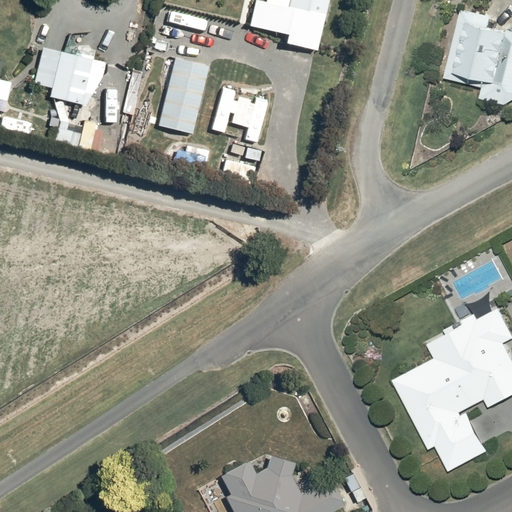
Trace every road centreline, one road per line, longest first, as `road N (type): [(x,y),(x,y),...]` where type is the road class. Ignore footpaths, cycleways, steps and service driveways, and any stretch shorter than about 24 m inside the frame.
road 1 (residential): [(295,301),(0,490)]
road 2 (residential): [(405,511),(295,301)]
road 3 (residential): [(403,0),(367,158),(371,184),(396,223)]
road 4 (residential): [(511,160),(396,223)]
road 5 (residential): [(396,223),(295,301)]
